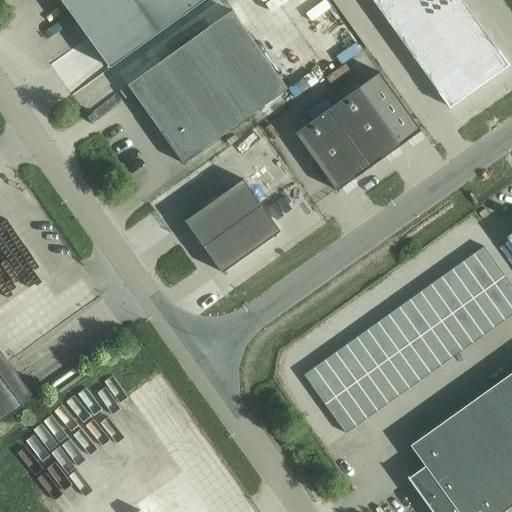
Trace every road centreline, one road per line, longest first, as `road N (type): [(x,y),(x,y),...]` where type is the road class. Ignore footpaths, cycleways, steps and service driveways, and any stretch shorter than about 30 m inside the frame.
road 1 (unclassified): [(198,358),(511,133)]
road 2 (unclassified): [(198,358),(0,89)]
road 3 (unclassified): [(307,511),(198,358)]
